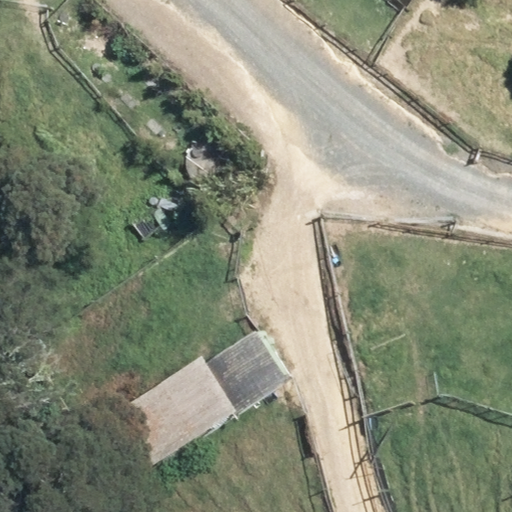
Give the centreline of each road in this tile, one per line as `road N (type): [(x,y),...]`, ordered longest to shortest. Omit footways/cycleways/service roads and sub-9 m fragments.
road 1 (track): [(351,511),(290,265),(341,83)]
road 2 (unclassified): [(511,182),(455,172),(234,0)]
